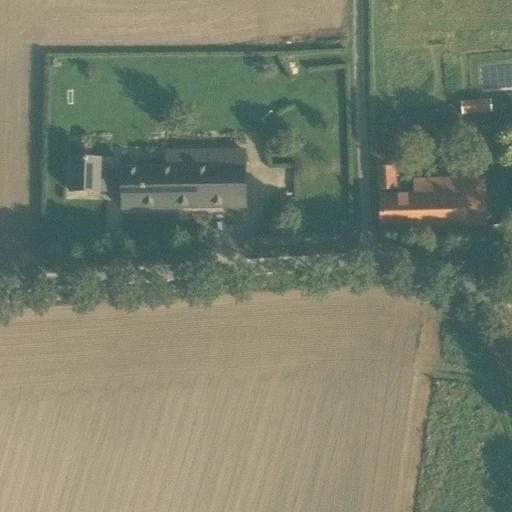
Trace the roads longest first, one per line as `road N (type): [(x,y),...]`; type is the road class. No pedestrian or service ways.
road 1 (unclassified): [(0,294),(358,282)]
road 2 (unclassified): [(358,282),(354,0)]
road 3 (unclassified): [(511,333),(442,281),(358,282)]
